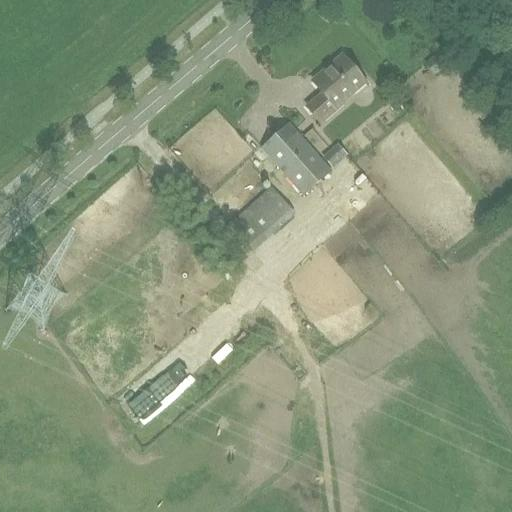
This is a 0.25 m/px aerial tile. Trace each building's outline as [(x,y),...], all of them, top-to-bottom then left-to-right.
[(320,123),(344,104),(343,101),(366,83),(341,54),(311,80),(321,92),(305,105),(320,123)] [(303,196),(330,172),(288,124),(260,149),(303,196)] [(254,251),(295,215),(270,186),(229,223),(254,251)] [(291,295),(280,300),(292,327),(303,322),(291,295)] [(145,423),(161,409),(144,390),(128,405),(145,423)]
